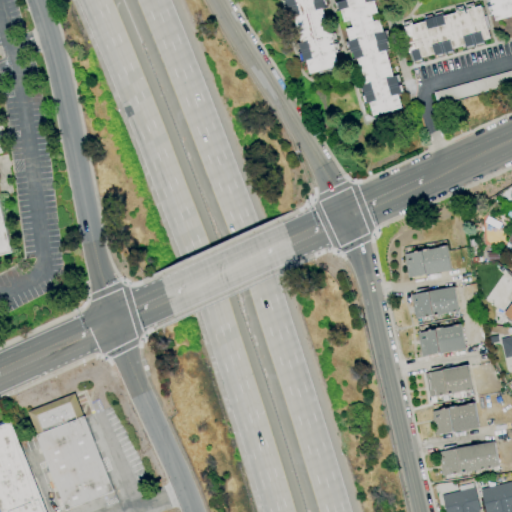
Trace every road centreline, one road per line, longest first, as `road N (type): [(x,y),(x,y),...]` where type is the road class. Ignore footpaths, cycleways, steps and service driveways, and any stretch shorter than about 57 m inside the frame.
road 1 (tertiary): [(221,0),(349,213),(419,511)]
road 2 (motorway): [(332,511),(259,280),(150,0)]
road 3 (motorway): [(96,0),(208,296),(276,511)]
road 4 (residential): [(37,0),(96,264),(189,511)]
